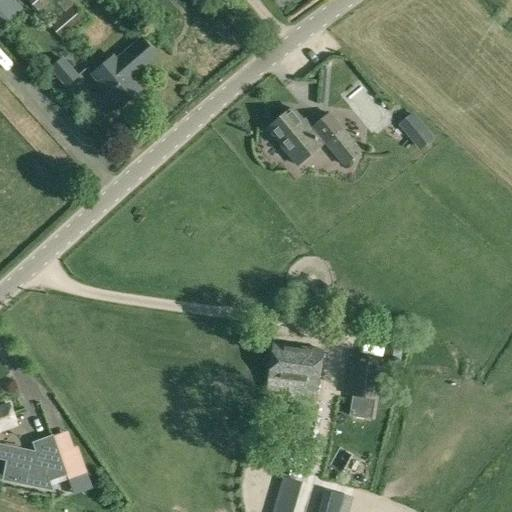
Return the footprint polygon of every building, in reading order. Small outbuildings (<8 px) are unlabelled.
[(0,0),(0,15),(16,2),(13,0),(0,0)] [(28,0),(38,12),(52,0),(28,0)] [(70,0),(47,20),(62,39),(85,20),(70,0)] [(157,57),(141,38),(117,59),(114,55),(92,74),(120,108),(142,89),(132,78),(157,57)] [(49,67),(52,70),(45,77),(57,91),(63,85),(66,89),(79,76),(63,56),(49,67)] [(369,75),(350,90),(379,127),(398,112),(369,75)] [(344,165),(361,151),(330,113),(312,128),(312,127),(309,129),(292,108),(268,129),(297,165),(325,142),(344,165)] [(418,123),(406,134),(418,149),(431,138),(418,123)] [(269,379),(294,382),(318,386),(323,350),(274,344),(269,379)] [(353,356),(347,395),(377,400),(384,361),(353,356)] [(318,386),(294,382),(292,399),(316,401),(318,386)] [(48,481),(66,474),(54,441),(52,436),(34,443),(37,453),(0,445),(0,430),(16,425),(9,404),(0,407),(0,458),(7,460),(3,480),(52,490),(48,481)] [(284,491),(277,511),(298,511),(303,497),(284,491)]
